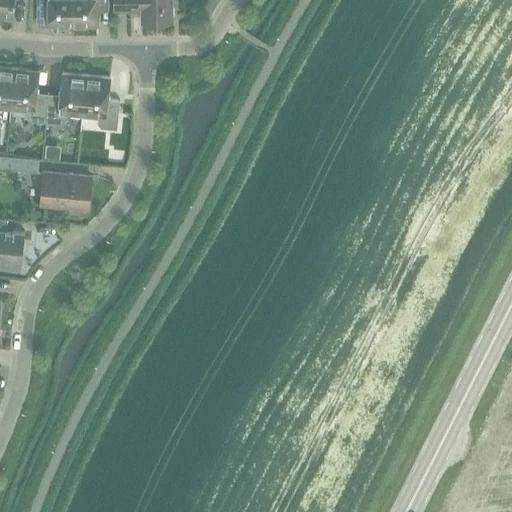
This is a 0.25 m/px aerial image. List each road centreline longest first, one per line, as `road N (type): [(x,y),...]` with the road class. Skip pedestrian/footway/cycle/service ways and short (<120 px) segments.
road 1 (residential): [(0,436),(36,282),(106,217),(138,168),(145,50)]
road 2 (tertiary): [(406,511),(511,305)]
road 3 (residential): [(145,50),(0,44)]
